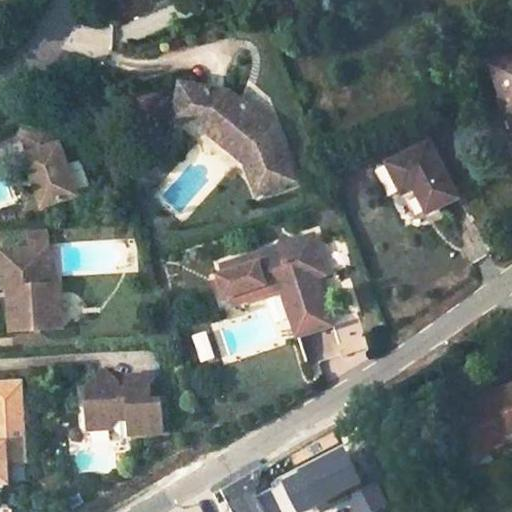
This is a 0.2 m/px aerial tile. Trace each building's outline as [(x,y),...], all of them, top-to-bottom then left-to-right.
[(511,58),(494,65),(511,115),(511,58)] [(198,89),(186,87),(179,124),(191,126),(198,89)] [(236,97),(198,89),(191,126),(224,132),(241,146),(260,197),(296,184),(277,130),(236,97)] [(28,154),(45,207),(80,197),(63,143),(60,144),(53,124),(26,133),(32,153),(28,154)] [(386,166),(401,197),(413,192),(426,217),(459,200),(429,142),(386,166)] [(233,300),(290,280),(307,328),(333,319),(320,281),(317,271),(326,268),(315,238),(297,244),(284,239),(280,250),(222,269),(225,278),(221,279),(223,283),(227,297),(229,302),(233,300)] [(42,250),(0,252),(0,291),(7,291),(7,301),(2,306),(3,331),(44,330),(44,310),(55,310),(54,286),(43,286),(42,250)] [(320,281),(330,278),(326,268),(317,271),(320,281)] [(290,280),(233,300),(236,310),(286,293),(303,340),(336,328),(333,319),(307,328),(290,280)] [(227,297),(223,283),(215,286),(219,300),(227,297)] [(56,329),(55,310),(44,310),(44,330),(56,329)] [(89,432),(118,430),(123,425),(133,425),(134,439),(166,438),(168,437),(167,406),(156,406),(156,379),(132,380),(133,392),(123,393),(123,386),(108,372),(95,386),(101,392),(88,406),(89,432)] [(511,386),(504,389),(506,395),(491,400),(491,396),(464,405),(476,439),(501,432),(505,441),(511,439),(511,386)] [(0,489),(9,489),(8,468),(29,466),(26,420),(0,421),(0,489)] [(505,441),(501,432),(476,439),(479,450),(505,441)]
